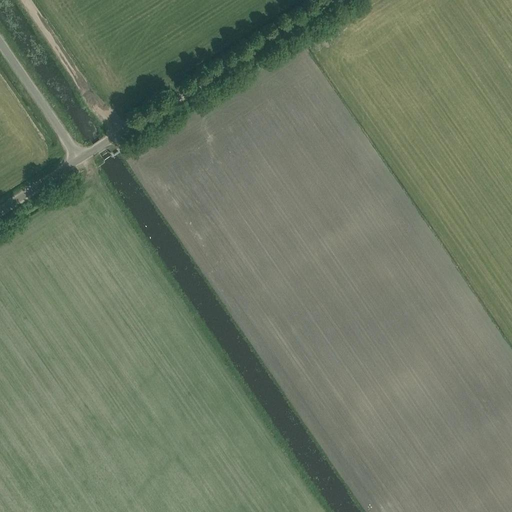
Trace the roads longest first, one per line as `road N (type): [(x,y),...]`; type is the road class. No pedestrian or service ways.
road 1 (unclassified): [(78,159),(326,0)]
road 2 (track): [(119,133),(26,0)]
road 3 (unclassified): [(78,159),(0,41)]
